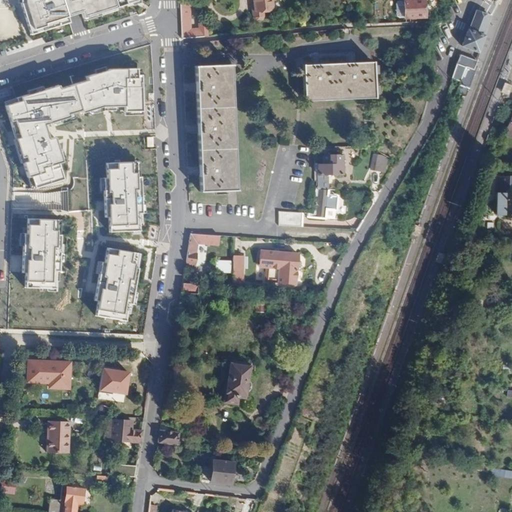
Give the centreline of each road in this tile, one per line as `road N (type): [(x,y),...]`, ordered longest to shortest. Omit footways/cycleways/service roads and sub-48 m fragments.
road 1 (residential): [(142,479),(255,486),(339,269),(420,138),(474,0)]
road 2 (tertiary): [(142,479),(179,243),(171,23)]
road 3 (residential): [(171,23),(0,76)]
